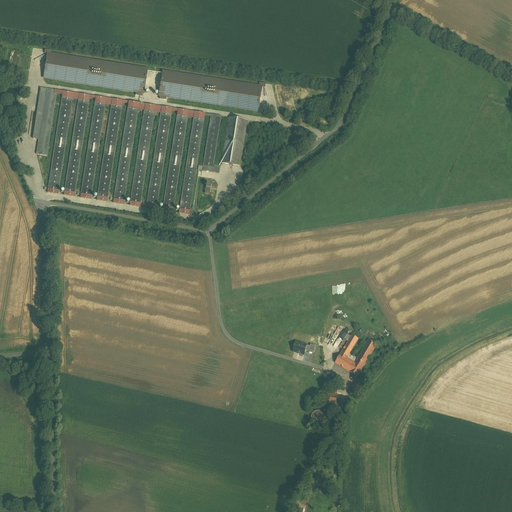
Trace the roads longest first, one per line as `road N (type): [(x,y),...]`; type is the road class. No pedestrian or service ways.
road 1 (unclassified): [(51,358),(40,199),(199,224),(269,185),(330,134),(396,10)]
road 2 (unclassified): [(51,358),(55,511)]
road 3 (unclassified): [(396,10),(511,72)]
